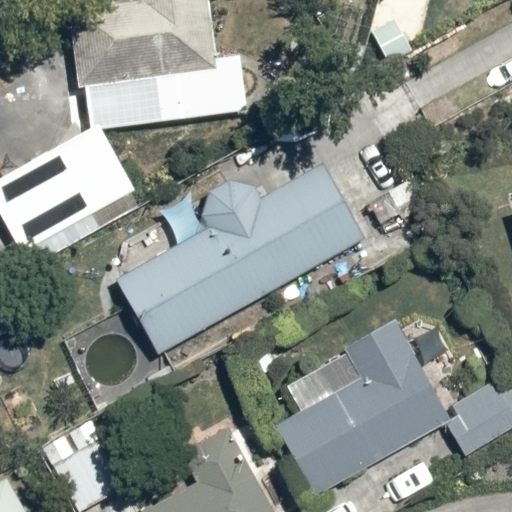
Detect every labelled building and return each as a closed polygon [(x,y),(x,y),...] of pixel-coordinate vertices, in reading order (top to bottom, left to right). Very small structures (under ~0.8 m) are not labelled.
[(78,0),(82,85),(92,85),(93,121),(259,115),(257,43),(222,44),(220,0),(78,0)] [(0,151),(9,174),(0,177),(0,202),(22,255),(146,202),(112,124),(69,142),(51,101),(0,122),(0,151)] [(163,350),(362,227),(321,157),(267,191),(253,169),(201,201),(215,223),(121,282),(163,350)] [(474,466),(511,444),(511,385),(494,396),(486,381),(447,402),(398,312),(352,337),(374,377),(286,424),(319,486),(447,417),(474,466)] [(46,447),(77,511),(86,511),(133,487),(100,420),(46,447)] [(154,466),(170,500),(145,511),(280,511),(232,425),(191,448),(154,466)] [(52,511),(36,511),(14,471),(0,478),(0,511),(62,511),(60,507),(52,511)]
